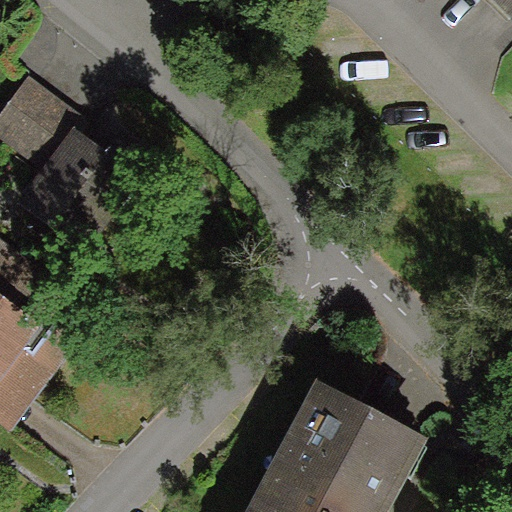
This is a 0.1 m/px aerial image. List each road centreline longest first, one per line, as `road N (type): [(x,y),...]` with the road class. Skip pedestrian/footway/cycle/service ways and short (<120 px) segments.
road 1 (residential): [(93,511),(333,238)]
road 2 (residential): [(70,0),(333,238)]
road 3 (residential): [(333,238),(511,438)]
